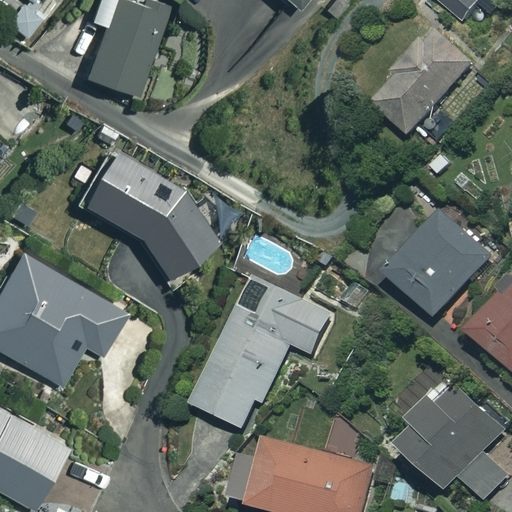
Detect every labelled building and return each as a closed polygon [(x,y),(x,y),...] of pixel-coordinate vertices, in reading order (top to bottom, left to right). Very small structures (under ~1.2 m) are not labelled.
[(168,7),(150,0),(94,0),(89,15),(103,20),(84,73),(137,92),(168,7)] [(482,3),(479,0),(440,0),(464,22),(482,3)] [(476,61),(436,27),(372,101),(412,135),(476,61)] [(180,183),(113,142),(81,195),(140,233),(166,275),(217,243),(180,183)] [(495,259),(445,212),(390,271),(440,317),(495,259)] [(125,311),(19,248),(0,280),(0,346),(60,382),(83,343),(100,353),(125,311)] [(336,315),(257,277),(195,404),(247,429),(262,399),(267,402),(294,345),(316,356),(336,315)] [(511,286),(474,332),(511,364),(511,286)] [(454,389),(429,364),(396,398),(423,424),(404,444),(453,490),(465,477),(490,501),(511,478),(486,453),(509,429),(461,382),(454,389)] [(0,487),(31,507),(68,445),(0,404),(0,487)] [(365,511),(379,466),(269,436),(263,459),(248,455),(236,499),(283,511),(365,511)]
